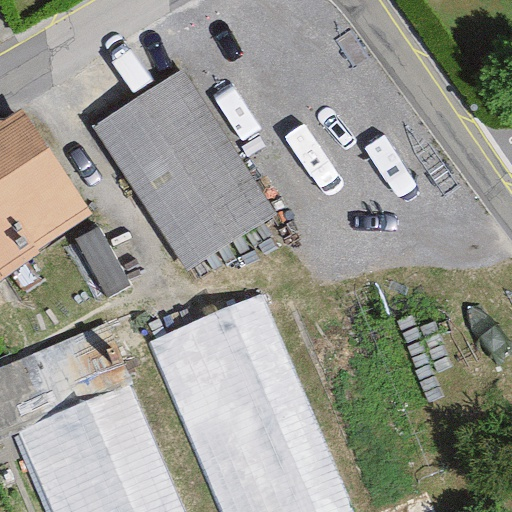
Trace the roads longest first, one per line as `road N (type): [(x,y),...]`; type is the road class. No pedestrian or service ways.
road 1 (residential): [(506,213),(353,0)]
road 2 (residential): [(135,0),(0,77)]
